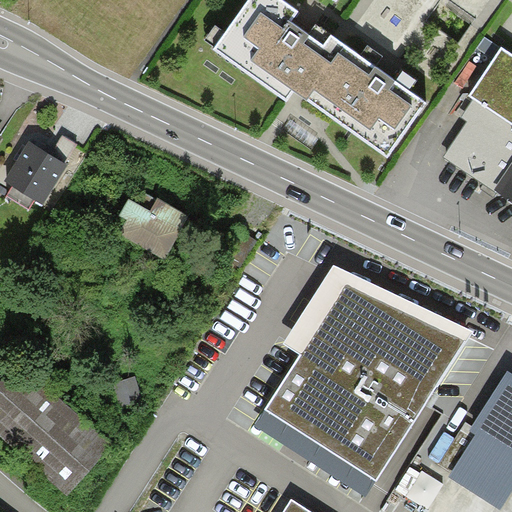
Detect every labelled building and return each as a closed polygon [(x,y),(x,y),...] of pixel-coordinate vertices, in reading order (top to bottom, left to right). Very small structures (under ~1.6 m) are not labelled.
[(293,94),(306,104),(345,49),(331,39),(324,50),(291,26),(299,15),(277,0),(251,0),(214,53),(286,104),(293,94)] [(345,49),(306,104),(389,162),(428,108),(345,49)] [(511,56),(502,50),(469,98),(473,101),(461,119),(467,124),(444,159),(511,204),(511,56)] [(63,137),(51,156),(65,165),(77,145),(63,137)] [(45,153),(29,143),(4,184),(43,207),(68,166),(65,165),(51,156),(45,153)] [(119,238),(164,262),(189,215),(158,199),(151,213),(129,201),(120,218),(127,222),(119,238)] [(236,228),(219,256),(240,268),(257,241),(236,228)] [(376,484),(465,343),(347,286),(265,412),(376,484)] [(17,364),(0,383),(0,438),(66,496),(110,446),(17,364)] [(143,401),(136,377),(113,384),(121,408),(143,401)] [(511,379),(508,377),(475,429),(466,423),(439,466),(499,505),(511,484),(511,379)] [(307,511),(291,502),(285,511),(307,511)]
